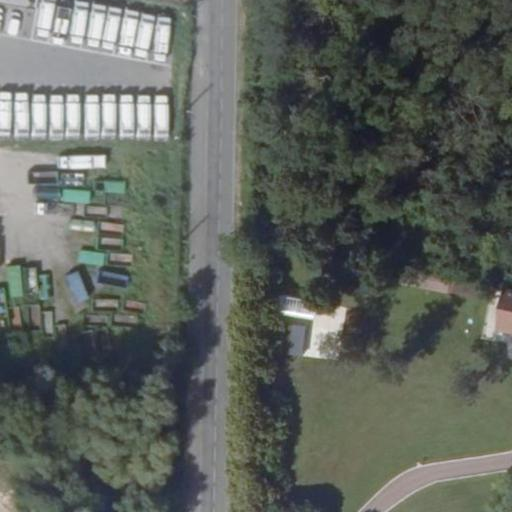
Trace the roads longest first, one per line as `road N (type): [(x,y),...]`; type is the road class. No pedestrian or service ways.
road 1 (tertiary): [(216,0),(208,511)]
road 2 (unknown): [(0,34),(40,49),(145,55)]
